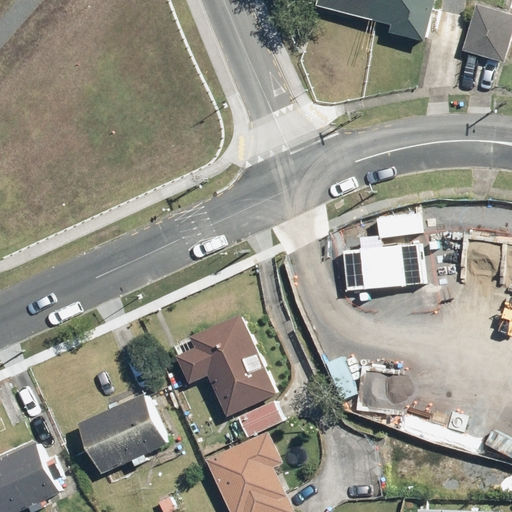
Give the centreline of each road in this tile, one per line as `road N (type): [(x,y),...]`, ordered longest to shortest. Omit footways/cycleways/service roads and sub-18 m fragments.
road 1 (residential): [(0,314),(305,178)]
road 2 (residential): [(305,178),(418,146),(511,144)]
road 3 (residential): [(238,0),(305,178)]
